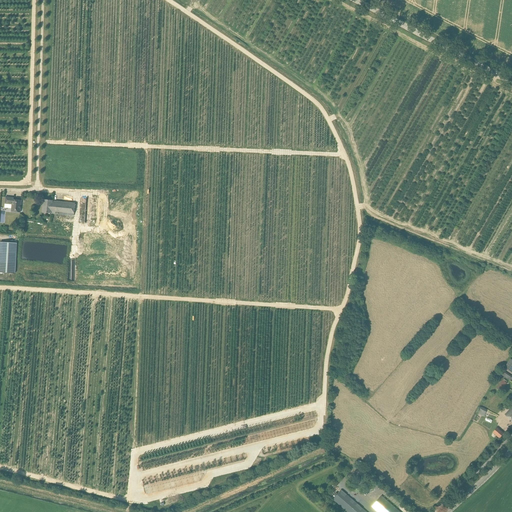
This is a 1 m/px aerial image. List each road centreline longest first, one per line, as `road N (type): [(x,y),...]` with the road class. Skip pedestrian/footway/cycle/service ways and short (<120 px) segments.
road 1 (unclassified): [(511,78),(361,0)]
road 2 (track): [(322,448),(190,511)]
road 3 (track): [(129,511),(0,481)]
